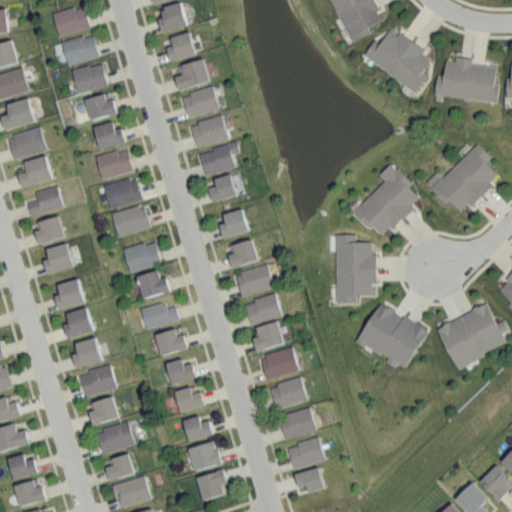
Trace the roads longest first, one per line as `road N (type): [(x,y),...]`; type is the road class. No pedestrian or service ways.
road 1 (residential): [(272,511),(117,0)]
road 2 (residential): [(86,511),(0,224)]
